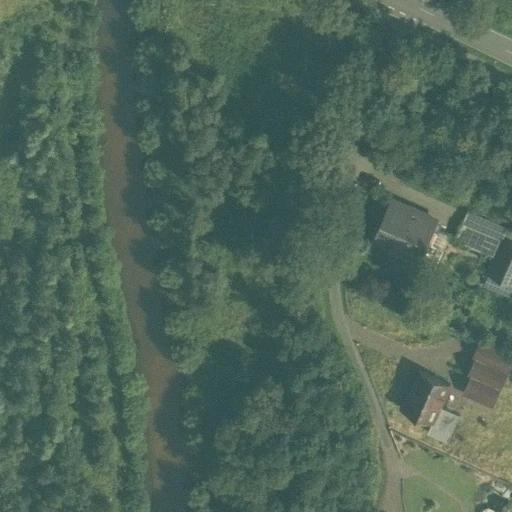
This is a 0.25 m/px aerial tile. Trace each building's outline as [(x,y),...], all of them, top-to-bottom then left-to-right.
[(418,210),(391,197),(373,236),(419,257),(437,217),(418,209),(418,210)] [(511,242),(462,220),(455,237),(494,254),(488,270),(511,281),(511,242)] [(511,356),(511,350),(482,337),(475,353),(477,355),(469,371),(472,373),(465,388),(492,401),(511,356)] [(451,380),(420,366),(402,404),(433,419),(441,403),(451,380)] [(441,403),(433,419),(428,428),(448,438),(460,411),(441,403)]
